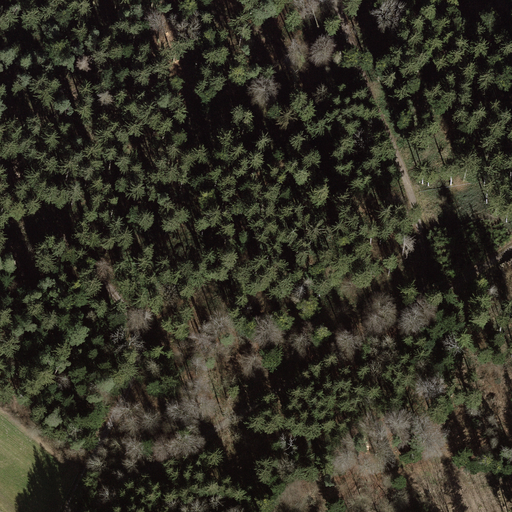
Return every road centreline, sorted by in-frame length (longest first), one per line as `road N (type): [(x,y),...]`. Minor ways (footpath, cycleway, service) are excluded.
road 1 (track): [(81,511),(511,249)]
road 2 (track): [(66,511),(141,357),(140,332),(128,305),(0,144)]
road 3 (track): [(334,0),(418,218),(426,272),(420,302)]
